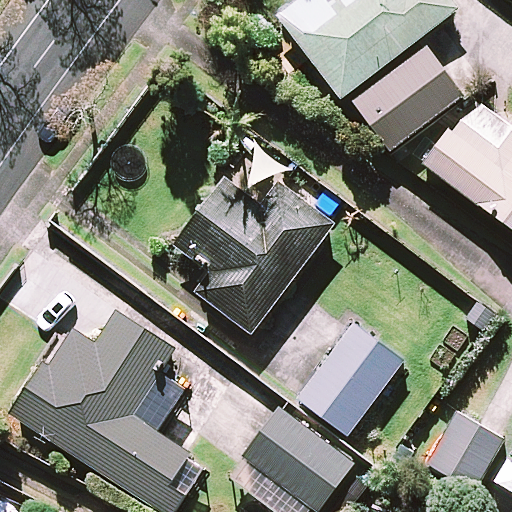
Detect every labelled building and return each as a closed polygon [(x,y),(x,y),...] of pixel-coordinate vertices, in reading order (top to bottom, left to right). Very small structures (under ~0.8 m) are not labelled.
[(305,0),(281,17),(338,99),(372,78),(403,58),(423,44),(467,16),(452,0),(305,0)] [(403,58),(372,78),(338,99),(396,153),(464,103),(423,44),(403,58)] [(511,121),(479,97),(429,164),(511,225),(511,121)] [(264,202),(226,180),(176,240),(218,269),(202,290),(256,332),(339,225),(283,184),(264,202)] [(194,356),(115,309),(99,336),(56,335),(10,411),(164,511),(180,511),(203,461),(171,440),(203,401),(182,379),(194,356)] [(376,425),(301,371),(234,461),(322,506),(376,425)] [(506,438),(460,412),(431,463),(477,490),(506,438)]
